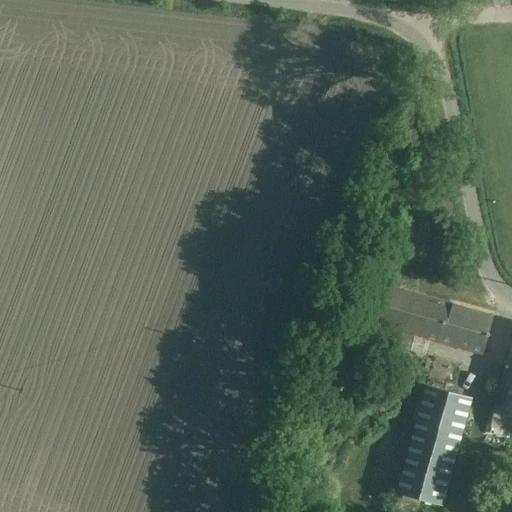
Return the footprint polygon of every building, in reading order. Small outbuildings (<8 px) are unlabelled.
[(421,263),(433,220),(413,214),(400,257),(421,263)] [(368,320),(478,354),(490,315),(380,280),(368,320)] [(361,411),(379,359),(344,348),(327,399),(361,411)] [(511,354),(493,424),(511,429),(511,354)] [(476,400),(425,387),(397,495),(448,508),(476,400)]
